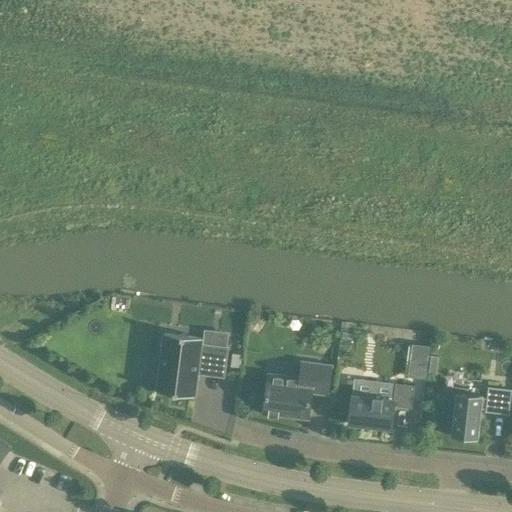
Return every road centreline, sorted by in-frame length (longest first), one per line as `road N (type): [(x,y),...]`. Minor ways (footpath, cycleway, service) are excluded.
road 1 (tertiary): [(451,504),(241,471),(144,438)]
road 2 (residential): [(237,434),(312,453),(457,470)]
road 3 (tertiary): [(0,360),(144,438)]
